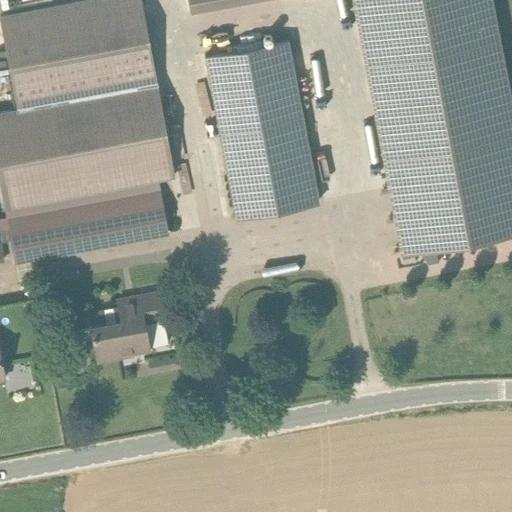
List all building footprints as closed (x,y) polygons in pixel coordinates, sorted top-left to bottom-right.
[(157,179),(170,177),(138,0),(81,0),(0,14),(0,18),(16,105),(0,108),(0,181),(7,220),(9,230),(11,241),(14,260),(167,231),(157,179)] [(189,0),(191,10),(256,0),(189,0)] [(236,218),(318,202),(288,41),(205,57),(236,218)] [(511,108),(510,99),(377,125),(401,252),(511,230),(511,108)] [(9,230),(0,232),(0,261),(3,261),(0,247),(0,243),(11,241),(9,230)] [(131,353),(149,350),(144,322),(163,319),(158,293),(117,301),(121,321),(90,326),(97,362),(117,358),(116,354),(131,352),(131,353)]
